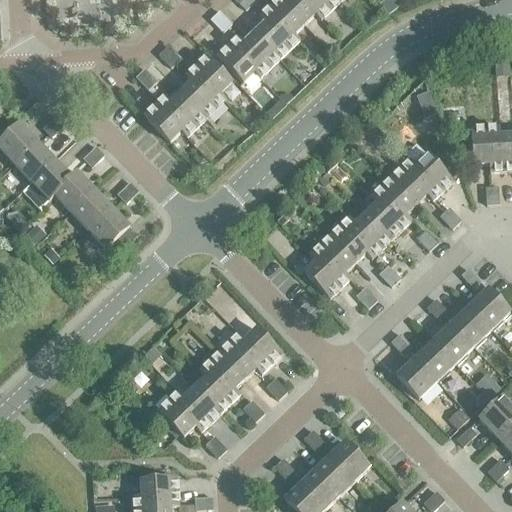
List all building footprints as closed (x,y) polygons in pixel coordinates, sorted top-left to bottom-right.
[(248,0),(246,0),(239,7),(245,14),(254,5),(248,0)] [(278,0),(278,1),(303,28),(314,17),(315,17),(305,6),(311,0),(278,0)] [(315,17),(314,17),(320,23),(339,4),(334,0),(311,0),(305,6),(315,17)] [(303,28),(278,1),(258,20),(264,25),(265,25),(275,35),(282,28),(292,39),(292,38),(303,28)] [(209,23),(216,29),(224,21),(218,15),(209,23)] [(224,21),(216,29),(222,36),(230,27),(224,21)] [(264,25),(253,36),(278,63),(298,44),(292,38),(292,39),(282,28),(275,35),(265,25),(264,25)] [(278,63),(253,36),(242,46),(242,47),(252,57),(244,65),(254,75),(253,75),(259,81),(278,63)] [(242,47),(242,46),(237,41),(216,60),(242,87),(253,75),(254,75),(244,65),(252,57),(242,47)] [(158,58),(164,65),(173,56),(167,50),(158,58)] [(173,56),(164,65),(170,71),(179,63),(173,56)] [(185,79),(190,85),(191,84),(201,95),(208,88),(218,98),(219,98),(230,87),(205,60),(185,79)] [(135,81),(141,87),(149,78),(143,72),(135,81)] [(149,78),(141,87),(147,93),(156,85),(149,78)] [(179,95),(205,122),(224,103),(219,98),(218,98),(208,88),(201,95),(191,84),(190,85),(179,95)] [(185,141),(205,122),(179,95),(168,106),(178,117),(171,124),(181,134),(180,135),(185,141)] [(168,106),(163,100),(143,119),(168,146),(180,135),(181,134),(171,124),(178,117),(168,106)] [(55,119),(48,125),(57,134),(63,128),(55,119)] [(57,134),(48,125),(42,132),(50,140),(57,134)] [(6,161),(13,168),(36,146),(18,127),(0,144),(0,157),(5,162),(6,161)] [(472,169),(488,168),(489,168),(488,154),(498,153),(497,138),(498,138),(498,130),(470,132),(472,169)] [(511,174),(511,137),(498,138),(497,138),(498,153),(488,154),(489,168),(488,168),(489,176),(511,174)] [(24,179),(30,186),(53,163),(36,146),(13,168),(14,169),(13,170),(22,180),(24,179)] [(95,150),(88,156),(97,164),(103,158),(95,150)] [(97,164),(88,156),(82,162),(90,171),(97,164)] [(426,158),(414,169),(414,170),(423,180),(416,187),(426,198),(431,204),(451,185),(426,158)] [(48,204),(54,199),(53,198),(70,181),(53,163),(30,186),(31,187),(30,188),(39,198),(41,197),(48,204)] [(409,163),(389,182),(415,209),(426,198),(416,187),(423,180),(414,170),(414,169),(409,163)] [(338,167),(332,173),(339,181),(346,175),(338,167)] [(64,209),(70,216),(93,194),(76,175),(70,181),(53,198),(54,199),(54,200),(53,201),(62,211),(64,209)] [(327,175),(318,183),(324,189),(332,181),(327,175)] [(370,200),(375,206),(376,206),(386,216),(393,209),(403,220),(404,219),(415,209),(389,182),(370,200)] [(129,185),(123,192),(131,200),(137,194),(129,185)] [(484,191),(485,199),(497,199),(497,190),(484,191)] [(131,200),(123,192),(116,198),(125,206),(131,200)] [(81,227),(87,234),(110,212),(93,194),(70,216),(71,217),(70,219),(79,229),(81,227)] [(303,199),(297,205),(304,212),(309,206),(303,199)] [(497,199),(485,199),(486,208),(498,207),(497,199)] [(376,206),(375,206),(364,217),(390,243),(409,225),(404,219),(403,220),(393,209),(386,216),(376,206)] [(439,219),(445,226),(454,217),(448,211),(439,219)] [(110,212),(87,234),(88,235),(87,237),(96,246),(98,245),(105,253),(128,230),(110,212)] [(370,262),(390,243),(364,217),(353,227),(353,228),(363,238),(355,245),(365,256),(370,262)] [(454,217),(445,226),(451,232),(460,224),(454,217)] [(281,219),(277,224),(281,228),(286,223),(281,219)] [(348,221),(328,240),(354,267),(365,256),(355,245),(363,238),(353,228),(353,227),(348,221)] [(34,230),(25,239),(34,248),(43,239),(34,230)] [(416,242),(422,248),(430,240),(424,233),(416,242)] [(354,267),(328,240),(309,258),(314,264),(315,264),(325,274),(332,267),(342,277),(343,277),(354,267)] [(430,240),(422,248),(428,254),(436,246),(430,240)] [(50,252),(43,258),(52,267),(58,261),(50,252)] [(315,264),(314,264),(303,275),(328,302),(349,283),(343,277),(342,277),(332,267),(325,274),(315,264)] [(378,277),(384,284),(393,275),(387,269),(378,277)] [(479,285),(467,272),(460,278),(472,291),(479,285)] [(393,275),(384,284),(390,290),(399,282),(393,275)] [(355,299),(361,306),(370,297),(364,291),(355,299)] [(486,292),(468,310),(490,333),(491,332),(493,333),(502,324),(501,323),(508,316),(486,292)] [(370,297),(361,306),(367,312),(376,304),(370,297)] [(426,311),(432,318),(441,309),(435,303),(426,311)] [(441,309),(432,318),(438,324),(447,316),(441,309)] [(468,310),(450,327),(472,351),(473,349),(475,350),(485,341),(483,340),(490,333),(468,310)] [(450,327),(432,344),(454,368),(456,366),(457,368),(467,358),(465,357),(472,351),(450,327)] [(255,332),(243,343),(243,344),(253,354),(245,361),(255,372),(260,378),(280,359),(255,332)] [(218,356),(244,383),(255,372),(245,361),(253,354),(243,344),(243,343),(238,337),(218,356)] [(390,346),(396,352),(405,344),(399,337),(390,346)] [(405,344),(396,352),(402,358),(411,350),(405,344)] [(432,344),(414,361),(436,385),(438,383),(439,385),(449,375),(447,374),(454,368),(432,344)] [(159,358),(152,351),(143,359),(151,366),(159,358)] [(199,374),(204,380),(205,380),(215,390),(222,383),(233,393),(244,383),(218,356),(199,374)] [(436,385),(414,361),(395,379),(417,402),(420,400),(421,402),(431,393),(429,391),(436,385)] [(486,377),(475,387),(488,401),(499,391),(486,377)] [(204,380),(193,390),(219,417),(239,399),(233,393),(222,383),(215,390),(205,380),(204,380)] [(265,391),(271,397),(280,389),(274,382),(265,391)] [(280,389),(271,397),(277,403),(286,395),(280,389)] [(219,417),(193,390),(182,401),(182,402),(192,412),(185,419),(195,430),(194,430),(200,436),(219,417)] [(182,402),(182,401),(177,395),(157,414),(182,441),(194,430),(195,430),(185,419),(192,412),(182,402)] [(478,422),(495,441),(511,425),(511,409),(509,406),(508,408),(501,400),(478,422)] [(242,413),(248,419),(257,411),(251,404),(242,413)] [(257,411),(248,419),(254,425),(263,417),(257,411)] [(460,411),(447,423),(456,433),(469,420),(460,411)] [(511,425),(495,441),(511,458),(511,425)] [(456,443),(462,450),(475,438),(468,431),(456,443)] [(303,442),(309,449),(317,440),(311,434),(303,442)] [(204,449),(210,455),(219,447),(213,440),(204,449)] [(317,440),(309,449),(315,455),(324,447),(317,440)] [(335,455),(329,461),(353,486),(368,471),(343,445),(334,454),(335,455)] [(219,447),(210,455),(216,461),(225,453),(219,447)] [(321,466),(313,474),(338,500),(353,486),(329,461),(323,467),(321,466)] [(273,471),(279,477),(288,468),(282,462),(273,471)] [(499,463),(493,469),(501,478),(507,472),(499,463)] [(288,468),(279,477),(285,483),(294,475),(288,468)] [(501,478),(493,469),(486,475),(495,484),(501,478)] [(299,489),(321,511),(325,511),(338,500),(313,474),(304,482),(306,483),(299,489)] [(139,484),(140,500),(140,501),(154,500),(155,510),(169,509),(169,510),(177,509),(176,482),(139,484)] [(321,511),(299,489),(293,495),(292,494),(283,503),(291,511),(321,511)] [(435,495),(428,501),(437,510),(443,504),(435,495)] [(132,511),(169,511),(169,510),(169,509),(155,510),(154,500),(140,501),(140,500),(132,500),(132,511)] [(202,511),(202,501),(193,502),(193,511),(202,511)] [(211,511),(211,501),(202,501),(202,511),(211,511)] [(434,511),(437,510),(428,501),(422,507),(426,511),(434,511)]
